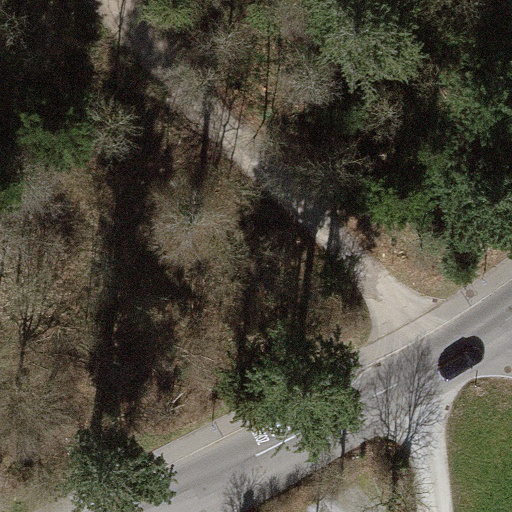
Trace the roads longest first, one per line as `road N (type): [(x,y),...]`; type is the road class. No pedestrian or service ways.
road 1 (track): [(437,511),(421,349),(302,210),(151,76),(98,0)]
road 2 (tertiary): [(511,290),(135,511)]
